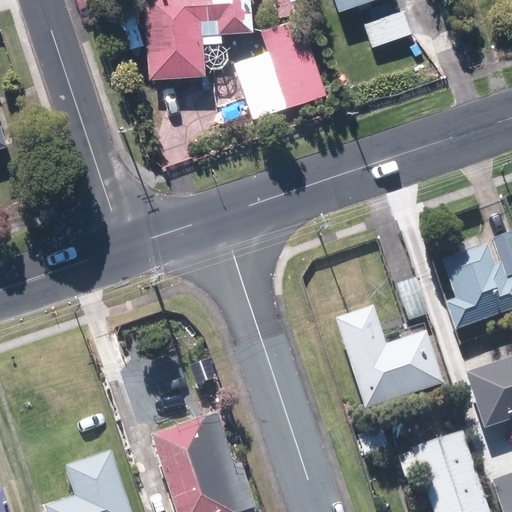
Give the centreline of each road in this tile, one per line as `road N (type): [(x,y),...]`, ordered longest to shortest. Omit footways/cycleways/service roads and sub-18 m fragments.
road 1 (residential): [(319,511),(222,215)]
road 2 (tertiary): [(222,215),(511,118)]
road 3 (residential): [(46,0),(124,248)]
road 4 (tertiary): [(0,291),(124,248)]
